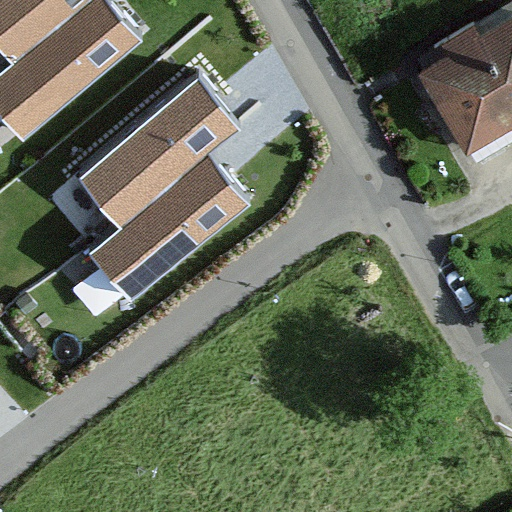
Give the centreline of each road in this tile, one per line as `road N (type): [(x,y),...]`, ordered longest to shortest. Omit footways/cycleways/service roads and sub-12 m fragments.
road 1 (residential): [(376,173),(0,467)]
road 2 (residential): [(376,173),(511,403)]
road 3 (residential): [(280,0),(376,173)]
